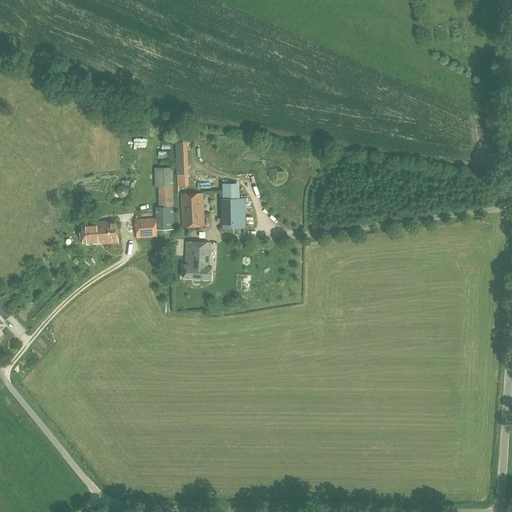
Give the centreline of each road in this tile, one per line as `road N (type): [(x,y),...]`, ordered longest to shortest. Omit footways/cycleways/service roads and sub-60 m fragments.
road 1 (unclassified): [(401,511),(111,505),(0,375)]
road 2 (unclassified): [(235,239),(511,207)]
road 3 (unclassified): [(499,511),(511,321)]
road 4 (unclassified): [(511,140),(502,0)]
